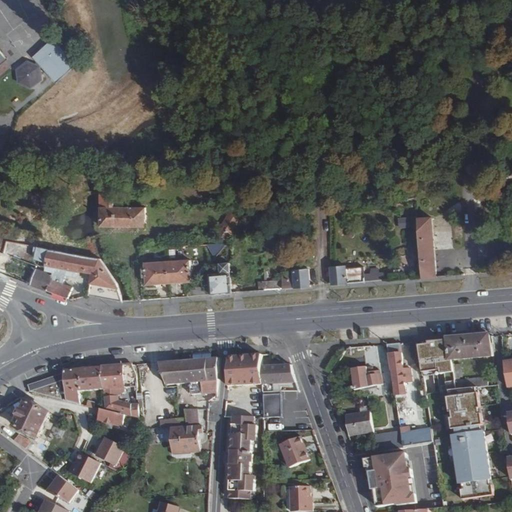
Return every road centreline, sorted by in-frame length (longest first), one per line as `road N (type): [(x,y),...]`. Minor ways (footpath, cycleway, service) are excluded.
road 1 (primary): [(289,319),(511,302)]
road 2 (secondary): [(355,511),(289,319)]
road 3 (residential): [(225,324),(216,511)]
